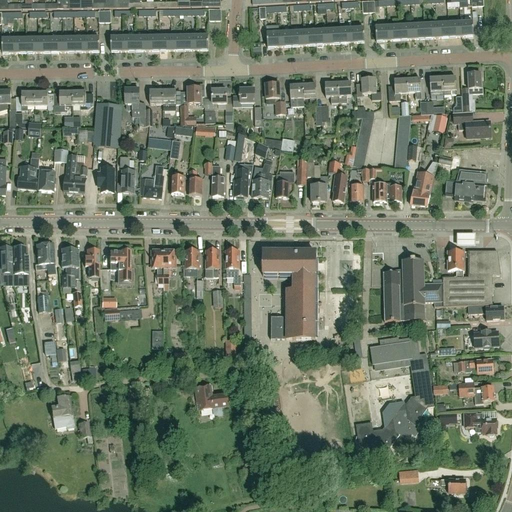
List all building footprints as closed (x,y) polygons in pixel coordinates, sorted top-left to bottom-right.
[(0,0),(0,11),(21,11),(21,6),(8,6),(7,0),(0,0)] [(105,0),(105,4),(93,5),(93,10),(112,10),(111,0),(105,0)] [(117,0),(111,0),(112,10),(130,9),(130,4),(118,4),(117,0)] [(202,8),(202,9),(221,8),(220,0),(202,0),(202,3),(202,8)] [(2,14),(2,26),(6,25),(6,27),(14,27),(14,14),(2,14)] [(461,25),(448,26),(449,39),(461,39),(461,25)] [(473,25),(461,25),(461,39),(474,38),(473,25)] [(448,26),(436,27),(437,40),(449,39),(448,26)] [(424,27),(412,28),(413,42),(425,41),(424,27)] [(436,27),(424,27),(425,41),(437,40),(436,27)] [(412,28),(400,29),(401,42),(413,42),(412,28)] [(389,43),(388,29),(376,30),(376,44),(389,43)] [(400,29),(388,29),(389,43),(401,42),(400,29)] [(352,45),(352,31),(339,32),(340,46),(352,45)] [(352,31),(352,45),(365,44),(364,31),(352,31)] [(339,32),(327,33),(328,46),(340,46),(339,32)] [(315,33),(303,34),(304,48),(316,47),(315,33)] [(327,33),(315,33),(316,47),(328,46),(327,33)] [(303,34),(291,35),(292,48),(304,48),(303,34)] [(280,49),(279,35),(267,36),(267,50),(280,49)] [(291,35),(279,35),(280,49),(292,48),(291,35)] [(171,39),(159,40),(159,53),(172,53),(171,39)] [(171,39),(172,53),(184,53),(183,39),(171,39)] [(183,39),(184,53),(196,53),(196,39),(183,39)] [(208,39),(196,39),(196,53),(209,52),(208,39)] [(87,40),(75,41),(75,54),(87,54),(87,40)] [(87,40),(87,54),(99,54),(99,40),(87,40)] [(123,54),(123,40),(110,41),(111,54),(123,54)] [(135,54),(135,40),(123,40),(123,54),(135,54)] [(147,54),(147,40),(135,40),(135,54),(147,54)] [(159,53),(159,40),(147,40),(147,54),(159,53)] [(15,55),(14,41),(2,42),(2,55),(15,55)] [(26,55),(26,41),(14,41),(15,55),(26,55)] [(38,41),(26,41),(26,55),(38,55),(38,41)] [(50,41),(38,41),(38,55),(51,55),(50,41)] [(62,41),(50,41),(51,55),(63,55),(62,41)] [(75,41),(62,41),(63,55),(75,54),(75,41)] [(462,115),(472,115),(472,114),(471,114),(470,101),(472,101),(472,96),(483,96),(483,90),(482,90),(481,76),(468,77),(469,90),(461,91),(462,98),(461,98),(462,115)] [(443,97),(443,80),(430,81),(431,98),(443,97)] [(443,80),(443,97),(457,96),(457,93),(456,80),(443,80)] [(381,94),(376,94),(376,82),(362,83),(363,97),(372,97),(372,103),(381,102),(381,94)] [(408,96),(407,82),(394,83),(395,88),(388,88),(389,103),(400,103),(400,96),(408,96)] [(407,82),(408,96),(415,96),(415,102),(421,101),(421,95),(422,95),(421,82),(407,82)] [(351,85),(338,86),(339,106),(348,105),(347,99),(352,99),(351,85)] [(339,106),(338,86),(325,87),(326,100),(330,100),(331,106),(339,106)] [(280,87),(266,88),(266,102),(275,102),(276,117),(286,117),(286,105),(281,105),(280,87)] [(316,87),(303,88),(304,101),(310,101),(310,107),(317,106),(316,101),(317,101),(316,87)] [(193,91),(188,91),(188,107),(202,106),(202,99),(205,99),(204,88),(193,88),(193,91)] [(304,101),(303,88),(290,89),(291,110),(298,110),(298,102),(304,101)] [(163,107),(163,113),(176,113),(176,107),(181,107),(180,95),(176,95),(176,93),(171,93),(171,90),(163,90),(163,93),(163,107)] [(239,97),(239,99),(233,99),(233,109),(240,109),(240,106),(255,106),(255,91),(240,92),(240,97),(239,97)] [(35,108),(35,92),(27,92),(27,95),(22,95),(22,113),(27,113),(27,108),(35,108)] [(43,92),(35,92),(35,108),(48,108),(48,112),(54,112),(54,96),(48,96),(48,95),(43,95),(43,92)] [(81,92),(73,92),(73,94),(73,108),(80,108),(80,112),(88,112),(93,107),(93,96),(86,96),(86,94),(81,94),(81,92)] [(139,106),(139,92),(125,92),(125,107),(126,107),(126,111),(129,113),(132,113),(132,120),(146,120),(145,112),(145,106),(139,106)] [(212,93),(212,107),(227,107),(227,92),(212,93)] [(7,106),(11,106),(11,93),(0,93),(0,113),(7,112),(7,106)] [(163,107),(163,93),(150,93),(150,107),(163,107)] [(60,96),(54,96),(54,112),(54,114),(65,114),(65,108),(73,108),(73,94),(60,94),(60,96)] [(462,115),(461,98),(456,99),(456,100),(456,107),(453,110),(453,116),(462,115)] [(121,108),(97,106),(95,149),(119,150),(121,108)] [(188,119),(188,108),(181,108),(181,127),(195,127),(195,119),(188,119)] [(254,109),(255,129),(259,129),(259,134),(263,134),(263,122),(261,122),(261,109),(254,109)] [(365,109),(357,110),(357,113),(358,120),(362,120),(374,120),(373,113),(365,114),(365,109)] [(205,113),(205,125),(215,125),(215,113),(205,113)] [(22,115),(15,115),(16,124),(16,129),(28,129),(28,125),(22,125),(22,115)] [(462,115),(453,116),(454,127),(458,127),(459,132),(466,132),(466,142),(492,140),(491,123),(473,124),(472,115),(462,115)] [(447,120),(437,118),(433,134),(444,136),(447,120)] [(371,132),(373,126),(361,123),(360,129),(371,132)] [(28,139),(40,140),(41,126),(29,125),(28,139)] [(371,132),(360,129),(359,135),(370,137),(371,132)] [(78,143),(93,144),(94,133),(79,132),(78,143)] [(13,146),(13,134),(4,133),(4,146),(13,146)] [(370,137),(359,135),(358,141),(369,143),(370,137)] [(245,141),(239,138),(234,164),(241,165),(245,141)] [(173,143),(149,140),(148,149),(171,153),(173,143)] [(283,141),(282,146),(280,154),(292,156),(295,143),(283,141)] [(369,143),(358,141),(356,147),(368,149),(369,143)] [(228,142),(225,161),(234,163),(236,150),(235,150),(236,143),(228,142)] [(171,153),(170,161),(179,162),(181,144),(173,143),(171,153)] [(258,145),(255,156),(265,161),(268,150),(258,145)] [(368,149),(356,147),(355,153),(366,155),(368,149)] [(74,196),(77,159),(68,158),(69,152),(68,152),(68,149),(62,149),(62,152),(61,165),(67,165),(67,169),(69,170),(68,179),(65,179),(64,195),(67,195),(67,197),(73,197),(73,196),(74,196)] [(366,155),(355,153),(354,159),(365,161),(366,155)] [(408,164),(415,164),(416,153),(408,153),(408,164)] [(461,159),(453,157),(453,161),(451,168),(450,172),(458,173),(461,159)] [(451,168),(453,161),(440,158),(439,165),(451,168)] [(365,161),(354,159),(353,165),(364,167),(365,161)] [(18,191),(36,193),(37,181),(36,181),(37,171),(38,171),(39,161),(31,160),(30,170),(21,169),(20,180),(19,180),(18,191)] [(265,167),(262,173),(261,177),(261,201),(269,201),(269,193),(271,193),(272,178),(269,178),(272,169),(271,169),(272,163),(266,161),(265,167)] [(117,186),(117,195),(134,196),(135,187),(136,187),(136,180),(134,180),(135,173),(129,173),(130,163),(121,162),(121,174),(123,174),(123,180),(122,180),(122,186),(117,186)] [(306,188),(306,179),(306,164),(299,164),(299,170),(297,170),(298,188),(306,188)] [(84,165),(76,165),(74,196),(75,196),(75,197),(81,198),(81,196),(84,197),(85,197),(86,178),(87,178),(88,171),(84,171),(84,165)] [(329,175),(339,176),(340,166),(330,165),(329,175)] [(235,184),(235,200),(236,200),(236,202),(244,202),(244,200),(247,200),(247,188),(250,188),(253,167),(240,166),(240,172),(238,172),(238,184),(235,184)] [(141,181),(141,197),(144,198),(144,200),(161,202),(164,179),(162,179),(163,170),(156,169),(154,182),(141,181)] [(220,181),(220,170),(213,170),(213,181),(212,181),(212,199),(224,199),(224,181),(220,181)] [(98,175),(98,189),(101,189),(101,194),(114,195),(114,171),(101,171),(101,175),(98,175)] [(376,172),(370,172),(370,181),(376,181),(376,173),(382,173),(382,171),(376,171),(376,172)] [(171,177),(171,180),(170,187),(172,187),(172,198),(184,198),(184,179),(178,178),(179,173),(173,172),(172,177),(171,177)] [(349,189),(351,189),(351,205),(363,205),(364,189),(354,189),(356,173),(351,172),(349,189)] [(447,183),(445,198),(455,199),(454,202),(468,204),(469,201),(486,203),(487,187),(486,187),(487,174),(460,172),(456,184),(447,183)] [(253,183),(252,200),(261,201),(261,177),(262,173),(256,173),(256,176),(256,177),(257,177),(257,183),(253,183)] [(40,174),(39,193),(54,194),(55,175),(40,174)] [(189,198),(202,198),(202,182),(196,182),(197,175),(190,175),(190,182),(189,182),(189,198)] [(418,176),(411,207),(427,209),(434,180),(418,176)] [(277,177),(276,201),(289,201),(289,186),(294,186),(294,178),(277,177)] [(348,179),(335,178),(333,193),(334,194),(333,204),(344,205),(348,179)] [(327,179),(320,179),(320,184),(322,184),(322,189),(312,189),(312,205),(327,205),(327,179)] [(387,187),(373,188),(373,204),(387,204),(387,200),(390,200),(390,204),(402,204),(402,189),(387,189),(387,187)] [(475,234),(456,234),(456,240),(456,246),(475,246),(475,239),(475,234)] [(53,245),(45,246),(46,266),(54,266),(53,255),(54,255),(53,245)] [(46,266),(45,246),(36,247),(37,256),(38,267),(35,267),(35,272),(46,271),(46,266)] [(0,286),(3,287),(2,277),(10,277),(10,276),(12,276),(11,249),(0,249),(0,286)] [(28,276),(28,267),(28,259),(26,259),(26,249),(13,249),(14,276),(28,276)] [(92,252),(87,252),(87,259),(85,259),(85,268),(89,268),(89,279),(100,279),(100,268),(99,268),(99,252),(97,252),(97,250),(92,250),(92,252)] [(118,273),(119,284),(132,284),(132,272),(130,272),(130,253),(129,253),(127,251),(124,251),(123,253),(121,253),(121,254),(110,254),(110,265),(110,273),(118,273)] [(70,288),(69,252),(61,252),(61,269),(65,269),(65,277),(60,278),(61,291),(71,290),(71,288),(70,288)] [(78,252),(69,252),(70,288),(71,288),(75,288),(74,281),(78,281),(78,269),(78,252)] [(163,286),(164,252),(152,252),(152,271),(158,271),(158,286),(163,286)] [(164,252),(163,286),(164,286),(163,293),(168,293),(169,286),(169,271),(175,271),(175,252),(164,252)] [(198,279),(198,271),(198,253),(186,253),(186,268),(183,268),(183,279),(198,279)] [(218,280),(218,271),(219,271),(219,253),(207,253),(207,271),(205,271),(205,280),(218,280)] [(238,279),(238,271),(239,271),(239,253),(226,253),(226,275),(223,275),(223,280),(234,280),(234,288),(234,292),(240,292),(240,288),(241,288),(241,279),(238,279)] [(316,253),(263,253),(263,278),(293,278),(293,292),(286,292),(286,320),(271,320),(271,342),(315,342),(316,278),(316,253)] [(456,280),(463,280),(463,274),(464,274),(464,253),(448,253),(448,274),(456,274),(456,280)] [(463,280),(456,280),(442,279),(442,282),(443,309),(468,308),(486,307),(493,306),(493,278),(501,278),(498,254),(469,254),(469,280),(463,280)] [(383,275),(384,324),(425,323),(425,305),(435,305),(435,309),(443,309),(442,282),(433,282),(433,286),(425,286),(424,262),(402,263),(402,274),(383,275)] [(48,284),(56,283),(55,271),(47,272),(48,284)] [(223,309),(222,293),(213,293),(214,310),(223,309)] [(49,314),(48,298),(47,298),(47,294),(37,294),(37,298),(37,299),(38,315),(49,314)] [(81,308),(80,294),(72,295),(74,309),(81,308)] [(19,313),(29,313),(29,301),(19,301),(19,313)] [(101,301),(101,311),(115,311),(115,301),(101,301)] [(486,307),(468,308),(468,317),(486,316),(486,323),(504,322),(503,309),(486,310),(486,307)] [(62,325),(61,311),(54,311),(55,325),(62,325)] [(105,323),(119,322),(119,321),(141,320),(141,311),(118,312),(118,311),(104,312),(105,323)] [(458,330),(437,332),(437,339),(459,338),(458,330)] [(153,334),(153,351),(162,351),(162,334),(153,334)] [(474,336),(475,351),(484,350),(485,352),(490,351),(490,350),(499,349),(498,334),(490,335),(490,334),(482,335),(474,336)] [(372,425),(356,427),(358,446),(380,462),(399,436),(405,440),(407,437),(410,439),(412,437),(415,439),(420,433),(415,430),(415,427),(421,426),(420,419),(427,410),(434,409),(426,355),(420,356),(417,339),(398,342),(398,339),(379,342),(380,349),(370,350),(373,366),(374,366),(375,371),(389,368),(388,364),(396,363),(396,367),(410,365),(415,399),(411,400),(406,406),(403,404),(382,432),(373,433),(372,425)] [(226,343),(226,368),(237,368),(237,343),(226,343)] [(44,344),(45,357),(55,356),(54,344),(44,344)] [(187,354),(174,355),(175,366),(187,366),(187,354)] [(476,363),(457,364),(458,374),(465,374),(465,375),(470,375),(472,372),(477,372),(477,376),(493,375),(492,361),(476,362),(476,363)] [(78,362),(69,363),(70,373),(80,372),(78,362)] [(483,406),(483,404),(494,403),(493,389),(482,390),(474,390),(474,385),(458,386),(459,400),(474,399),(475,407),(483,406)] [(448,396),(447,387),(433,388),(434,397),(448,396)] [(225,414),(224,409),(229,408),(227,397),(212,399),(211,388),(197,390),(200,413),(213,411),(214,416),(216,418),(223,417),(225,414)] [(54,431),(66,429),(66,431),(74,430),(68,398),(58,400),(59,408),(50,409),(52,420),(53,420),(54,431)] [(466,417),(466,429),(476,429),(476,435),(482,435),(486,435),(486,437),(497,437),(497,421),(479,422),(479,416),(466,417)] [(80,440),(91,438),(88,424),(78,425),(80,440)] [(399,474),(400,486),(419,484),(417,471),(399,474)] [(465,495),(465,482),(441,482),(441,487),(449,487),(449,495),(465,495)]
